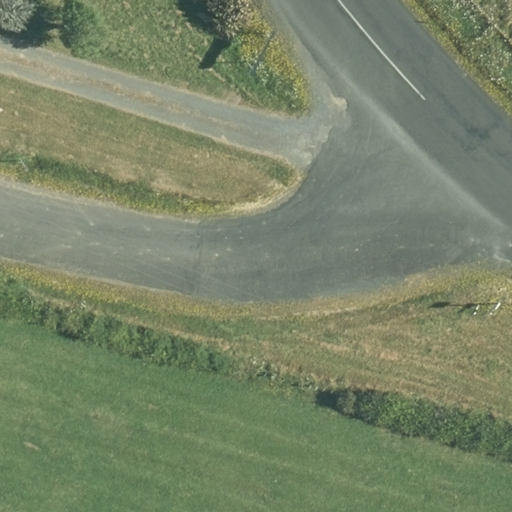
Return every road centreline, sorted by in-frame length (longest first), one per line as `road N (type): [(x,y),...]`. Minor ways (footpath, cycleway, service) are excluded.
road 1 (unclassified): [(483,160),(363,239),(313,256),(240,262),(138,254),(0,223)]
road 2 (unclassified): [(337,0),(483,160)]
